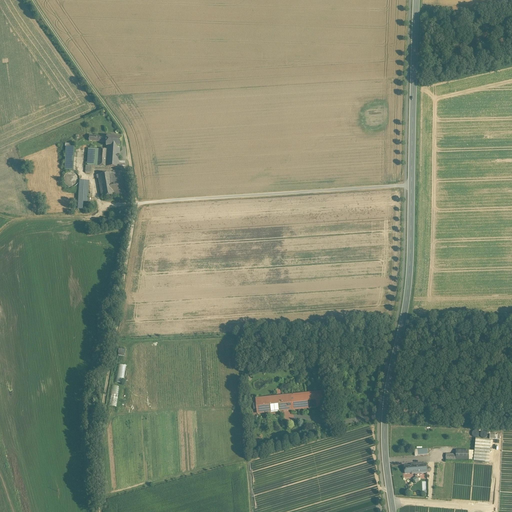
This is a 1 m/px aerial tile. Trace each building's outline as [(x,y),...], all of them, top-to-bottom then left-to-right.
[(121,138),(106,137),(106,143),(106,146),(107,146),(120,147),(121,138)] [(88,165),(88,166),(91,166),(118,168),(119,162),(120,147),(107,146),(106,150),(98,150),(91,149),(88,149),(87,165),(88,165)] [(74,148),(66,148),(65,171),(73,171),(74,148)] [(78,183),(78,180),(78,177),(76,175),(74,173),(71,172),(68,173),(65,175),(64,177),(63,180),(64,183),(66,186),(68,187),(71,188),(74,187),(76,186),(78,183)] [(110,173),(98,175),(99,179),(102,198),(114,196),(113,192),(112,182),(110,173)] [(122,176),(110,173),(112,182),(123,180),(122,176)] [(123,180),(112,182),(113,192),(124,190),(123,180)] [(124,380),(126,366),(117,364),(115,382),(120,383),(121,379),(124,380)] [(108,406),(116,407),(119,387),(112,386),(108,406)] [(322,392),(313,393),(314,408),(323,407),(322,392)] [(313,393),(282,397),(283,411),(304,409),(307,408),(314,408),(313,393)] [(282,397),(248,400),(250,414),(283,411),(282,397)] [(466,450),(456,450),(456,456),(456,461),(466,461),(466,450)] [(426,464),(411,465),(411,466),(404,466),(405,474),(412,474),(412,475),(427,473),(430,473),(431,471),(431,469),(430,468),(426,468),(426,464)]
